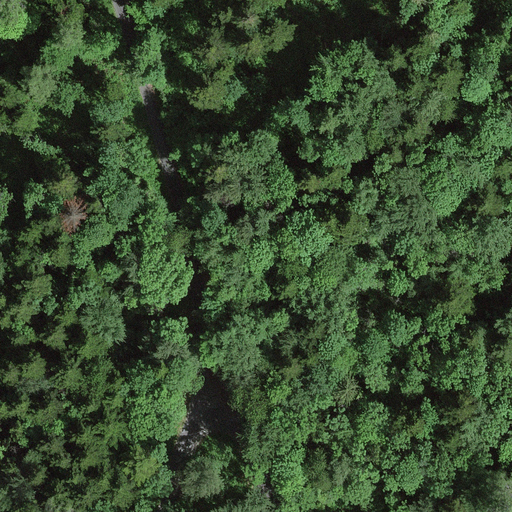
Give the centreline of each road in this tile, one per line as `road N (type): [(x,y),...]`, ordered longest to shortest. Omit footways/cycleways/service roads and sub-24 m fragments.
road 1 (track): [(119,0),(165,166),(194,342),(195,417),(163,511)]
road 2 (track): [(286,511),(234,435),(194,342)]
